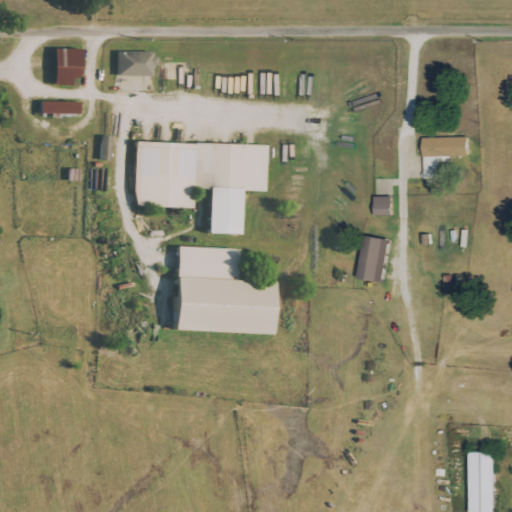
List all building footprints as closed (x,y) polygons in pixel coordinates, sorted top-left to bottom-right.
[(73,86),(73,78),(82,78),(83,49),(55,48),(54,85),(73,86)] [(155,76),(155,51),(119,52),(119,76),(155,76)] [(42,113),(81,114),(81,102),(42,101),(42,113)] [(102,161),(112,161),(113,137),(102,136),(102,161)] [(470,137),(425,138),(426,179),(441,179),(441,158),(470,157),(470,137)] [(210,234),(242,235),(243,191),(267,192),(268,145),(137,142),(135,207),(195,208),(195,189),(211,190),(210,234)] [(394,197),(377,197),(377,216),(394,216),(394,197)] [(393,241),(369,236),(360,278),(385,283),(393,241)] [(176,331),(273,335),(275,281),(239,280),(240,249),(179,247),(176,331)] [(474,511),(499,511),(499,453),(474,453),(474,511)]
